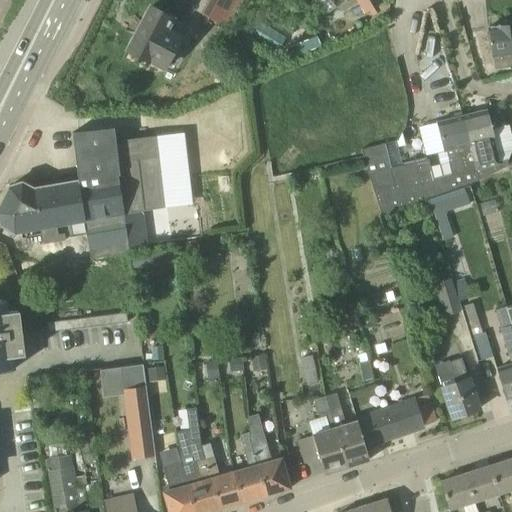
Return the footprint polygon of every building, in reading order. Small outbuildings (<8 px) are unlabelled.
[(374,7),(370,0),(355,0),(361,13),(374,7)] [(128,50),(164,70),(182,35),(177,32),(181,24),(150,7),(128,50)] [(487,28),(490,48),(492,57),(493,57),(495,71),(511,68),(511,23),(510,21),(504,22),(503,25),(498,26),(487,28)] [(257,56),(241,62),(247,77),(263,71),(257,56)] [(494,139),(492,130),(505,126),(500,108),(487,112),(487,111),(462,117),(478,182),(508,166),(506,161),(498,163),(493,140),(494,139)] [(382,216),(478,182),(462,117),(438,123),(445,151),(447,151),(453,174),(432,179),(427,158),(389,167),(384,144),(361,150),(365,166),(382,216)] [(0,224),(0,225),(2,225),(14,233),(41,229),(43,243),(64,240),(63,235),(58,236),(56,226),(67,224),(68,230),(85,227),(90,259),(128,253),(128,248),(144,245),(140,210),(163,207),(155,138),(122,142),(121,132),(114,133),(114,128),(72,133),(78,181),(76,182),(76,180),(72,178),(65,179),(62,182),(63,184),(34,189),(21,183),(9,187),(0,204),(0,224)] [(464,189),(429,201),(443,240),(452,237),(446,219),(445,216),(448,211),(469,204),(465,191),(464,189)] [(460,311),(452,283),(451,279),(435,284),(444,316),(460,311)] [(19,311),(7,313),(5,300),(0,300),(0,371),(14,370),(12,357),(25,356),(19,311)] [(495,311),(501,330),(511,365),(496,369),(505,401),(511,398),(511,331),(506,310),(505,308),(495,311)] [(126,313),(116,314),(118,324),(128,323),(126,313)] [(118,324),(116,314),(106,316),(108,325),(118,324)] [(108,325),(106,316),(96,317),(98,326),(108,325)] [(98,326),(96,317),(86,318),(88,328),(98,326)] [(88,328),(86,318),(76,319),(78,329),(88,328)] [(78,329),(76,319),(67,321),(68,330),(78,329)] [(68,330),(67,321),(57,322),(58,332),(68,330)] [(58,332),(57,322),(47,323),(48,333),(58,332)] [(486,333),(474,336),(481,361),(493,357),(486,333)] [(366,353),(358,355),(360,363),(358,364),(362,382),(374,379),(369,361),(368,361),(366,353)] [(264,355),(251,357),(253,371),(266,369),(264,355)] [(318,383),(312,356),(301,359),(306,385),(318,383)] [(479,409),(472,390),(468,379),(461,358),(450,362),(449,361),(434,366),(442,388),(452,418),(479,409)] [(240,359),(229,360),(231,373),(242,371),(240,359)] [(217,362),(207,363),(209,379),(219,377),(217,362)] [(143,365),(142,365),(142,370),(122,372),(133,460),(155,457),(143,365)] [(148,383),(165,381),(163,367),(146,369),(148,383)] [(369,460),(365,448),(355,418),(354,418),(355,422),(346,425),(336,394),(325,398),(346,467),(369,460)] [(424,426),(435,422),(427,396),(414,400),(414,399),(355,418),(365,448),(424,428),(424,426)] [(320,459),(324,474),(339,470),(338,468),(345,466),(346,468),(346,467),(325,398),(314,402),(321,424),(328,426),(329,430),(312,435),(313,437),(298,441),(305,464),(320,459)] [(189,431),(175,433),(178,452),(181,462),(182,466),(206,459),(202,445),(196,407),(186,409),(189,431)] [(289,489),(288,486),(281,459),(271,462),(258,414),(248,417),(249,432),(252,446),(266,496),(289,489)] [(98,460),(93,428),(92,428),(92,425),(77,427),(78,439),(76,440),(77,443),(75,443),(77,465),(83,464),(83,465),(96,463),(95,461),(98,460)] [(249,469),(234,473),(243,502),(266,496),(252,446),(249,432),(239,435),(249,469)] [(80,511),(72,467),(70,454),(66,455),(64,442),(46,446),(48,458),(45,458),(54,511),(55,511),(54,511),(87,511),(88,510),(80,511)] [(219,509),(243,502),(234,473),(219,477),(210,443),(202,445),(206,459),(219,509)] [(498,495),(511,490),(511,458),(489,466),(498,495)] [(206,459),(182,466),(194,511),(209,511),(219,509),(206,459)] [(169,511),(194,511),(182,466),(181,462),(163,467),(169,486),(163,488),(164,493),(169,511)] [(464,474),(473,503),(498,495),(489,466),(464,474)] [(440,482),(449,511),(473,503),(464,474),(440,482)] [(136,511),(133,497),(105,504),(106,511),(136,511)] [(362,507),(363,511),(390,511),(387,499),(362,507)]
